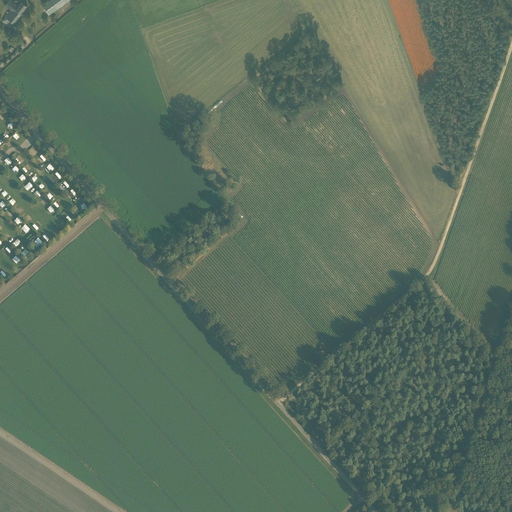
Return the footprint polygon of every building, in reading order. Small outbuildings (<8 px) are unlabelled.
[(17,5),(10,0),(8,0),(5,5),(11,9),(2,20),(11,27),(14,23),(27,6),(21,0),(17,5)] [(49,0),(43,5),(44,7),(49,15),(69,0),(49,0)] [(21,49),(26,45),(19,37),(14,41),(21,49)] [(34,156),(38,151),(34,148),(29,153),(34,156)] [(19,165),(24,160),(20,155),(14,161),(19,165)] [(44,170),(48,173),(53,168),(50,165),(44,170)] [(55,182),(57,180),(57,181),(61,177),(57,173),(51,178),(55,182)] [(34,183),(39,178),(36,174),(31,179),(34,183)] [(60,187),(64,191),(69,186),(65,182),(60,187)] [(6,189),(1,194),(4,197),(9,192),(6,189)] [(67,195),(70,199),(76,194),(72,190),(67,195)] [(35,199),(40,194),(37,191),(32,195),(35,199)] [(52,191),(46,196),(49,200),(55,195),(52,191)] [(9,202),(12,206),(17,201),(14,197),(9,202)] [(58,209),(63,204),(59,199),(54,204),(58,209)] [(69,222),(75,217),(72,213),(66,218),(69,222)] [(62,219),(58,222),(62,228),(66,224),(62,219)] [(32,226),(36,230),(42,225),(38,221),(32,226)] [(21,229),(26,234),(30,230),(25,225),(21,229)] [(43,237),(47,242),(51,237),(47,233),(43,237)] [(36,248),(42,243),(38,239),(33,244),(36,248)] [(2,254),(6,257),(11,251),(7,248),(2,254)] [(0,273),(4,277),(9,272),(5,268),(0,273)] [(315,354),(319,359),(328,352),(323,347),(315,354)]
